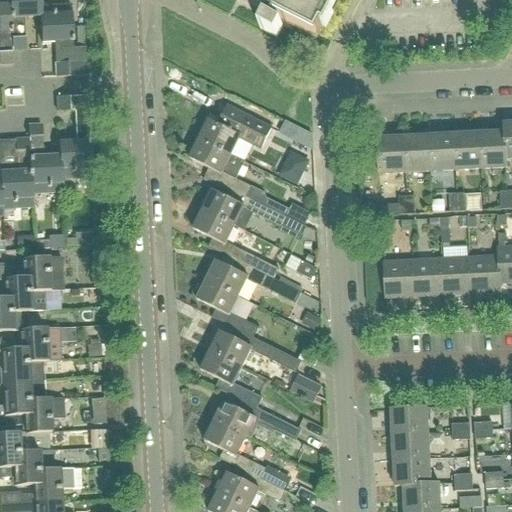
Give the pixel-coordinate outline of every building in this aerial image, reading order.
[(12,52),(9,0),(0,0),(0,66),(13,66),(12,52)] [(42,45),(39,0),(9,0),(12,52),(26,52),(24,19),(40,19),(41,45),(42,45)] [(39,0),(42,45),(59,44),(59,51),(73,50),(71,7),(41,8),(40,0),(39,0)] [(240,0),(270,15),(262,31),(277,39),(283,28),(274,23),(277,18),(318,39),(324,27),(321,25),(327,12),(326,11),(331,0),(240,0)] [(86,78),(86,64),(55,65),(56,79),(86,78)] [(75,113),(76,136),(76,137),(76,144),(59,144),(62,194),(62,181),(92,179),(88,98),(57,99),(58,114),(75,113)] [(210,121),(199,141),(232,158),(233,156),(241,140),(262,150),(273,129),(233,109),(223,128),(210,121)] [(32,196),(62,194),(59,144),(59,158),(43,159),(42,127),(28,128),(29,141),(32,209),(33,209),(32,196)] [(505,134),(480,135),(482,172),(508,170),(507,162),(505,134)] [(456,173),(482,172),(480,135),(454,136),(456,173)] [(456,173),(454,136),(429,138),(431,174),(456,173)] [(431,174),(429,138),(404,139),(406,175),(431,174)] [(406,175),(404,139),(378,140),(380,177),(406,175)] [(17,174),(1,175),(2,218),(3,218),(3,211),(32,209),(29,141),(15,142),(17,174)] [(246,163),(233,156),(232,158),(199,141),(190,160),(209,170),(205,178),(231,191),(246,199),(247,198),(252,188),(237,180),(246,163)] [(245,231),(253,215),(281,229),(287,218),(247,198),(246,199),(231,191),(227,198),(213,192),(204,211),(236,228),(236,227),(245,231)] [(509,212),(508,193),(500,194),(501,212),(509,212)] [(459,214),(467,214),(466,195),(458,196),(459,214)] [(451,215),(459,214),(458,196),(450,196),(451,215)] [(409,217),(417,216),(416,198),(408,199),(409,217)] [(400,217),(409,217),(408,199),(399,199),(400,217)] [(275,281),(280,270),(228,244),(236,228),(204,211),(194,231),(213,241),(209,249),(235,262),(275,281)] [(508,229),(507,218),(497,218),(498,229),(508,229)] [(479,230),(478,219),(469,220),(469,231),(479,230)] [(431,233),(441,232),(440,221),(430,222),(431,233)] [(441,232),(450,232),(450,221),(440,221),(441,232)] [(412,234),(412,223),(402,223),(403,234),(412,234)] [(501,286),(511,285),(511,249),(506,250),(506,244),(507,243),(506,234),(498,234),(499,258),(501,286)] [(471,260),(473,296),(502,295),(501,286),(499,258),(471,260)] [(0,281),(3,282),(29,281),(30,294),(44,293),(44,294),(63,293),(61,260),(21,262),(22,270),(8,271),(8,269),(0,269),(0,281)] [(473,296),(471,260),(442,261),(444,298),(473,296)] [(414,263),(416,299),(444,298),(442,261),(414,263)] [(301,294),(275,281),(235,262),(231,269),(217,262),(207,282),(240,298),(248,281),(295,305),(301,294)] [(416,299),(414,263),(385,264),(386,301),(416,299)] [(0,301),(11,301),(12,314),(26,313),(26,314),(45,313),(44,294),(44,293),(30,294),(29,281),(3,282),(4,290),(0,290),(0,301)] [(254,340),(255,339),(260,329),(231,314),(240,298),(207,282),(197,301),(217,311),(213,319),(239,332),(254,340)] [(85,291),(87,309),(98,308),(97,290),(85,291)] [(11,301),(0,301),(0,334),(19,333),(27,332),(26,314),(26,313),(12,314),(11,301)] [(0,340),(0,353),(27,352),(28,365),(41,364),(41,365),(60,364),(59,332),(46,332),(45,331),(27,332),(19,333),(19,341),(6,342),(6,341),(0,340)] [(211,352),(244,368),(252,351),(297,374),(302,363),(255,339),(254,340),(239,332),(235,339),(221,332),(211,352)] [(0,362),(1,363),(2,385),(42,383),(41,365),(41,364),(28,365),(27,352),(0,353),(0,362)] [(258,411),(259,409),(264,399),(235,385),(244,368),(211,352),(201,371),(221,381),(216,390),(242,403),(258,411)] [(314,404),(322,388),(298,376),(290,393),(314,404)] [(42,383),(2,385),(3,408),(0,407),(0,417),(30,416),(30,403),(43,402),(42,383)] [(24,428),(24,435),(24,436),(32,435),(32,436),(51,435),(50,422),(63,421),(62,401),(43,402),(30,403),(30,416),(0,417),(0,430),(10,430),(10,428),(24,428)] [(215,423),(247,439),(256,422),(297,443),(303,432),(259,409),(258,411),(242,403),(239,410),(225,403),(215,423)] [(428,409),(392,411),(393,438),(429,436),(428,409)] [(262,480),(267,470),(239,456),(247,439),(215,423),(205,442),(224,452),(220,460),(246,473),(262,481),(262,480)] [(494,425),(476,426),(475,426),(476,434),(494,433),(494,425)] [(471,426),(453,427),(453,435),(471,434),(471,426)] [(494,433),(476,434),(476,442),(495,441),(494,433)] [(471,434),(453,435),(454,443),(472,442),(471,434)] [(24,436),(24,435),(0,436),(0,469),(20,468),(19,455),(33,454),(32,436),(32,435),(24,436)] [(84,448),(83,436),(56,439),(57,451),(84,448)] [(429,436),(393,438),(394,463),(431,461),(429,436)] [(52,453),(33,454),(19,455),(20,468),(0,469),(0,481),(0,482),(0,480),(0,479),(13,479),(14,488),(33,487),(40,486),(39,473),(53,473),(53,472),(52,453)] [(431,461),(394,463),(396,489),(404,489),(404,488),(432,486),(431,461)] [(0,495),(0,507),(61,505),(60,492),(81,491),(80,471),(53,472),(53,473),(39,473),(40,486),(33,487),(33,496),(20,497),(20,494),(0,495)] [(219,493),(251,510),(260,493),(280,503),(286,492),(262,480),(262,481),(246,473),(242,481),(229,474),(219,493)] [(504,475),(486,476),(486,484),(505,483),(504,475)] [(456,486),(474,485),(474,477),(455,478),(456,486)] [(505,483),(486,484),(487,492),(505,491),(505,483)] [(404,488),(404,489),(405,511),(434,511),(442,511),(440,485),(432,486),(404,488)] [(474,485),(456,486),(456,494),(474,493),(474,485)] [(250,511),(251,510),(219,493),(209,511),(250,511)]
